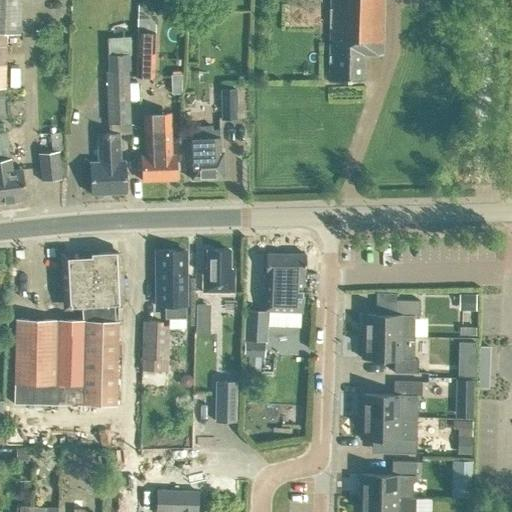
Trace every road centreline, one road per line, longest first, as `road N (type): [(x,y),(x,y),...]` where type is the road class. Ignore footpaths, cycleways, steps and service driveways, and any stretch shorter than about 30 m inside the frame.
road 1 (tertiary): [(0,232),(331,214)]
road 2 (residential): [(262,511),(269,481),(321,453),(331,214)]
road 3 (tertiary): [(331,214),(511,210)]
